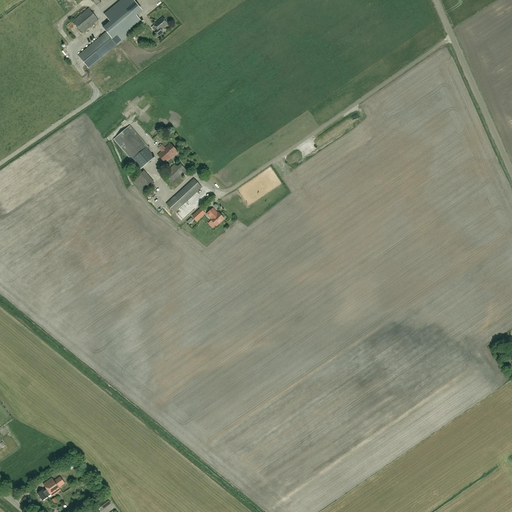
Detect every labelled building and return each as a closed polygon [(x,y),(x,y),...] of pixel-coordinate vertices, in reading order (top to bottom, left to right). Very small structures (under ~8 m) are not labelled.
[(137,8),(129,0),(122,0),(102,17),(109,24),(101,31),(105,35),(79,56),(89,69),(143,24),(133,12),(137,8)] [(83,33),(98,20),(89,9),(73,22),(83,33)] [(168,24),(163,18),(154,26),(157,29),(154,32),(159,37),(164,32),(161,30),(168,24)] [(84,79),(87,84),(92,79),(89,75),(84,79)] [(334,105),(336,110),(344,105),(342,100),(334,105)] [(140,170),(155,158),(147,148),(147,147),(129,126),(114,139),(140,170)] [(162,152),(158,155),(165,163),(171,158),(171,159),(178,153),(170,144),(165,148),(162,145),(159,148),(162,152)] [(316,162),(325,156),(323,153),(314,158),(316,162)] [(170,187),(187,171),(181,164),(177,167),(175,165),(161,177),(170,187)] [(143,193),(155,183),(144,171),(132,181),(143,193)] [(174,213),(202,187),(194,179),(166,204),(174,213)] [(198,193),(184,206),(190,212),(204,200),(198,193)] [(176,213),(183,221),(190,215),(182,207),(176,213)] [(192,216),(197,221),(205,214),(201,208),(192,216)] [(224,219),(219,213),(217,214),(213,209),(207,214),(212,219),(211,220),(216,226),(224,219)] [(46,488),(43,490),(38,493),(43,501),(48,497),(48,496),(51,494),(52,497),(61,491),(59,488),(65,483),(60,477),(54,481),(52,478),(43,484),(46,488)] [(111,504),(106,498),(97,506),(101,511),(111,504)]
